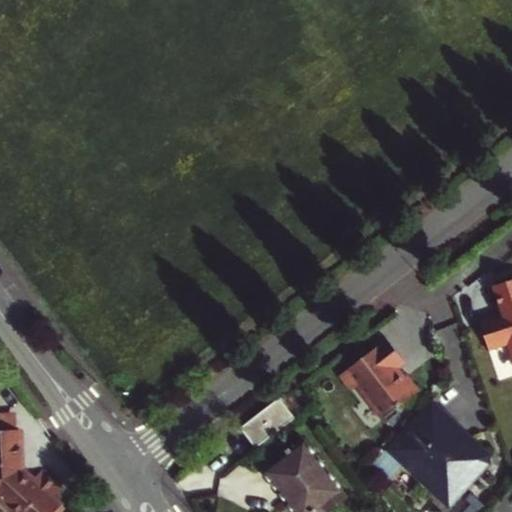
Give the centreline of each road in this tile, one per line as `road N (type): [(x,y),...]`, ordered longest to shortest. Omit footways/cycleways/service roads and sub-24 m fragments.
road 1 (residential): [(120,475),(511,176)]
road 2 (residential): [(0,312),(120,475)]
